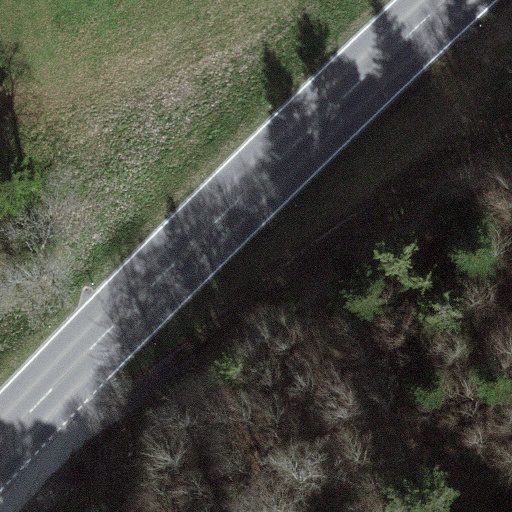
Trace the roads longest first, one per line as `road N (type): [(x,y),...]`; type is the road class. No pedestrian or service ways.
road 1 (primary): [(0,447),(223,211),(447,0)]
road 2 (track): [(511,322),(208,511)]
